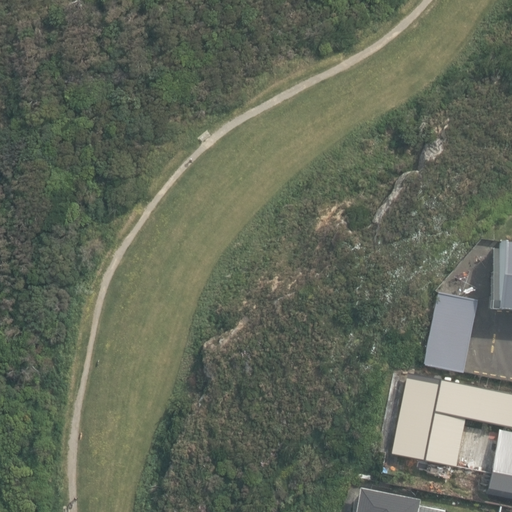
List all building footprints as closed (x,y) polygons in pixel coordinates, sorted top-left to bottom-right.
[(511,243),(500,242),(495,310),(511,310),(511,243)] [(422,364),(461,372),(476,300),(438,292),(437,292),(422,364)] [(511,394),(407,372),(390,454),(443,465),(440,482),(461,487),(462,482),(479,486),(482,471),(453,465),(463,416),(511,427),(511,423),(511,394)] [(511,432),(499,430),(489,489),(511,493),(511,432)] [(415,511),(418,499),(358,488),(353,511),(415,511)]
